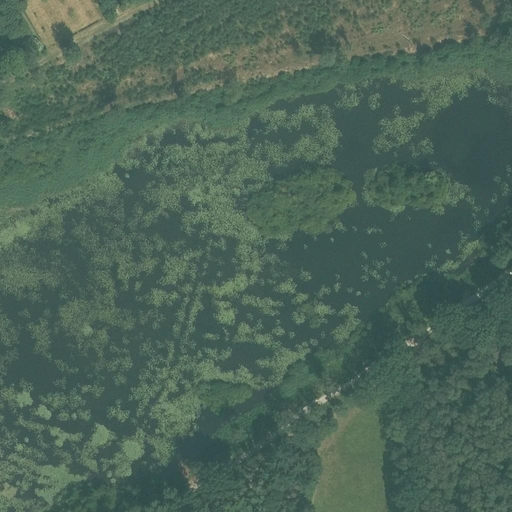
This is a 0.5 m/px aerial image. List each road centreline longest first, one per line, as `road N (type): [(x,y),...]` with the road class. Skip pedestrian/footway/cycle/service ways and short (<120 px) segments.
road 1 (track): [(511,271),(168,511)]
road 2 (track): [(153,0),(0,86)]
